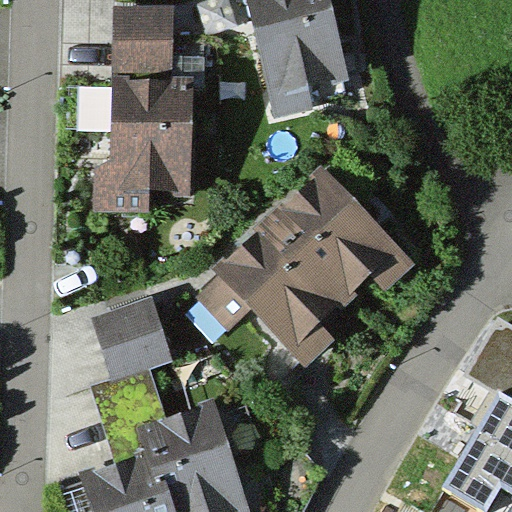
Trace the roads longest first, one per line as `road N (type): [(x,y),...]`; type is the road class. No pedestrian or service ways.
road 1 (residential): [(15,511),(29,0)]
road 2 (residential): [(348,511),(497,254)]
road 3 (residential): [(497,254),(404,116),(385,0)]
